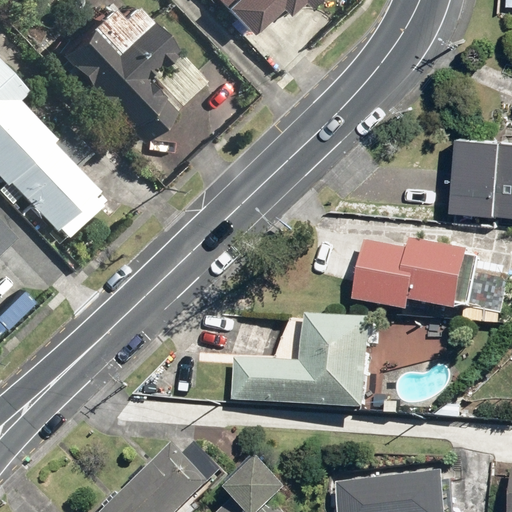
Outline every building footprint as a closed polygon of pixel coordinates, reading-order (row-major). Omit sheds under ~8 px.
[(215,0),(247,36),(273,14),(279,21),(300,3),(303,6),(310,0),(215,0)] [(141,143),(206,85),(131,3),(115,17),(108,9),(59,53),(141,143)] [(0,179),(50,231),(54,227),(66,239),(106,200),(49,142),(52,138),(15,100),(25,90),(0,64),(0,179)] [(511,139),(463,137),(461,188),(459,211),(511,213),(511,139)] [(372,241),(362,300),(416,309),(417,302),(506,317),(511,283),(511,274),(483,269),(485,258),(475,256),(476,251),(417,240),(415,248),(372,241)] [(375,318),(310,316),(310,319),(293,319),(286,341),(280,360),(239,360),(238,403),(372,407),(375,318)] [(184,511),(216,481),(177,442),(105,511),(184,511)] [(292,511),(284,504),(296,491),(262,457),(252,468),(231,489),(240,497),(225,511),(292,511)] [(452,511),(448,473),(343,484),(346,511),(452,511)]
